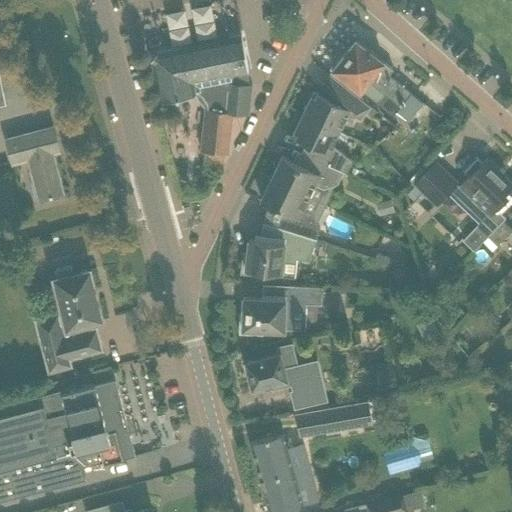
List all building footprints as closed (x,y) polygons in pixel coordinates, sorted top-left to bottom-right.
[(247,83),(247,70),(248,70),(241,35),(155,52),(151,58),(160,100),(195,93),(200,96),(205,103),(205,108),(200,150),(227,153),(229,141),(232,112),(248,114),(251,84),(247,83)] [(393,69),(383,62),(355,39),(332,69),(360,92),(362,89),(393,114),(410,92),(388,74),(393,69)] [(313,91),(302,113),(339,130),(347,114),(354,116),(355,114),(359,117),(370,105),(347,88),(336,102),(313,91)] [(6,92),(0,93),(0,105),(8,103),(6,92)] [(306,155),(313,158),(342,172),(342,171),(345,173),(351,159),(332,144),(339,130),(302,113),(292,135),(312,144),(306,155)] [(0,128),(0,154),(3,165),(27,158),(36,200),(62,193),(52,152),(58,150),(52,127),(20,135),(18,124),(0,128)] [(281,156),(271,177),(309,196),(315,184),(323,188),(336,182),(342,172),(313,158),(308,168),(281,156)] [(494,210),(498,213),(511,198),(511,192),(511,191),(511,189),(511,184),(485,159),(459,187),(468,196),(472,193),(492,212),(494,210)] [(414,183),(436,205),(459,182),(436,160),(414,183)] [(280,228),(286,229),(315,238),(318,226),(312,212),(303,208),(309,196),(271,177),(260,199),(285,211),(280,228)] [(376,202),(379,214),(394,210),(391,198),(376,202)] [(487,235),(497,244),(511,229),(502,219),(487,235)] [(286,229),(284,242),(248,238),(247,253),(244,252),(242,272),(294,277),(296,257),(309,258),(315,238),(286,229)] [(66,328),(40,335),(48,370),(71,364),(69,357),(102,349),(96,327),(89,328),(88,322),(102,318),(89,268),(73,272),(71,265),(55,269),(57,276),(53,277),(66,328)] [(239,333),(259,334),(263,334),(263,331),(285,332),(285,328),(288,328),(288,308),(300,309),(300,302),(319,303),(320,286),(290,285),(289,299),(243,297),(242,312),(240,312),(239,333)] [(432,319),(418,326),(424,338),(438,330),(432,319)] [(326,398),(316,359),(283,368),(279,353),(246,361),(252,387),(271,382),(272,387),(291,382),(293,390),(291,390),(295,406),(326,398)] [(369,366),(378,390),(398,383),(389,359),(369,366)] [(0,415),(0,500),(84,479),(81,465),(102,461),(103,465),(123,460),(122,458),(134,455),(115,379),(95,384),(95,383),(75,388),(75,386),(0,405),(0,408),(1,415),(0,415)] [(367,399),(318,408),(318,409),(322,430),(372,421),(367,399)] [(407,436),(409,442),(383,449),(389,473),(418,464),(417,461),(432,457),(425,431),(407,436)] [(250,441),(269,511),(271,511),(304,503),(297,477),(294,477),(292,472),(289,473),(279,433),(250,441)] [(420,489),(403,493),(407,508),(407,509),(424,505),(420,489)] [(366,502),(368,511),(407,511),(408,511),(407,509),(407,508),(403,493),(403,492),(366,502)] [(152,511),(151,507),(133,511),(130,511),(130,509),(124,510),(122,501),(86,510),(86,511),(152,511)]
